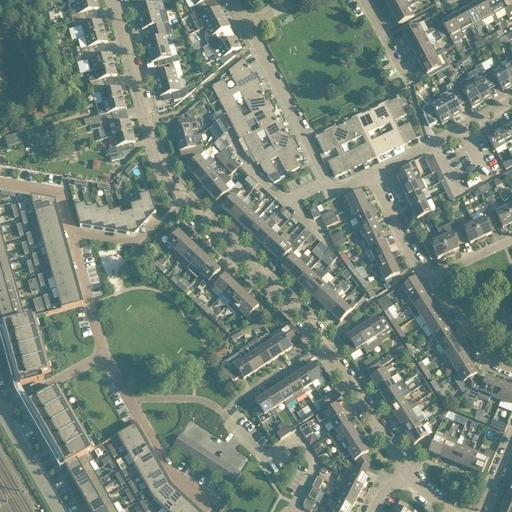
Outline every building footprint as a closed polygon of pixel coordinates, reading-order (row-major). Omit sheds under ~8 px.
[(69,6),(73,23),(86,19),(84,14),(94,11),(99,10),(96,0),(90,0),(76,4),(69,6)] [(150,3),(151,5),(136,9),(139,20),(159,14),(156,3),(160,2),(159,0),(147,0),(148,4),(150,3)] [(193,15),(198,12),(202,10),(199,5),(208,0),(191,0),(195,6),(190,9),(193,15)] [(408,6),(407,4),(404,0),(394,0),(387,4),(393,15),(408,6)] [(484,0),(474,6),(482,22),(491,17),(494,21),(497,19),(495,15),(493,16),(484,0)] [(498,0),(484,0),(493,16),(495,15),(504,10),(509,20),(511,18),(511,8),(510,6),(504,10),(498,0)] [(408,6),(393,15),(398,26),(414,17),(409,8),(414,5),(412,2),(407,4),(408,6)] [(474,6),(463,12),(472,27),(474,26),(482,22),(474,6)] [(193,15),(191,16),(199,31),(206,27),(225,18),(220,8),(218,9),(205,15),(202,10),(198,12),(193,15)] [(159,14),(139,20),(142,31),(148,29),(150,35),(170,29),(169,23),(166,12),(159,14)] [(463,12),(453,17),(461,33),(470,28),(473,33),(475,38),(479,36),(476,31),(474,26),(472,27),(463,12)] [(435,16),(430,18),(433,22),(436,29),(441,26),(437,19),(435,16)] [(464,38),(461,33),(453,17),(442,23),(447,32),(451,39),(453,44),(464,38)] [(205,29),(204,38),(205,40),(208,46),(218,40),(216,35),(229,28),(230,28),(225,18),(206,27),(207,28),(205,29)] [(75,29),(78,39),(85,38),(105,32),(102,21),(88,25),(86,19),(73,23),(75,29)] [(419,25),(403,34),(409,44),(425,36),(423,34),(419,25)] [(145,42),(148,53),(169,47),(166,37),(172,35),(170,29),(150,35),(151,41),(145,42)] [(409,44),(415,55),(430,46),(426,37),(430,35),(428,31),(423,34),(425,36),(409,44)] [(105,32),(85,38),(78,39),(81,50),(83,56),(95,53),(94,47),(108,43),(105,32)] [(502,32),(491,38),(493,41),(504,36),(502,32)] [(218,40),(208,46),(211,51),(213,55),(217,61),(219,60),(224,66),(235,57),(233,53),(242,49),(236,38),(234,39),(223,45),(220,40),(218,41),(218,40)] [(491,38),(481,44),(483,47),(493,41),(491,38)] [(479,42),(474,45),(477,50),(482,47),(479,42)] [(415,55),(420,65),(436,57),(435,55),(430,46),(415,55)] [(169,47),(148,53),(151,64),(157,63),(168,60),(169,65),(173,64),(179,63),(179,62),(177,56),(171,58),(169,47)] [(437,58),(442,56),(440,52),(435,55),(436,57),(420,65),(426,76),(435,71),(442,67),(437,58)] [(87,73),(94,71),(114,65),(111,54),(107,56),(97,58),(95,53),(83,56),(74,58),(76,64),(84,62),(87,73)] [(511,57),(510,59),(506,61),(509,66),(503,70),(511,85),(511,57)] [(467,58),(461,62),(464,67),(470,64),(467,58)] [(248,67),(244,59),(229,72),(237,88),(230,92),(224,81),(212,87),(219,101),(259,80),(256,74),(255,74),(256,75),(253,76),(249,69),(250,68),(249,67),(248,67)] [(173,64),(169,65),(171,71),(155,76),(158,86),(178,81),(173,64)] [(499,85),(503,92),(511,86),(511,85),(503,70),(500,64),(495,67),(485,72),(492,86),(498,83),(499,85)] [(114,65),(94,71),(95,74),(89,80),(92,89),(104,86),(103,80),(117,76),(114,65)] [(469,79),(473,86),(482,103),(492,97),(488,91),(487,89),(492,86),(485,72),(481,65),(475,68),(476,70),(478,74),(469,79)] [(445,71),(436,75),(439,81),(448,76),(445,71)] [(238,108),(233,97),(240,93),(246,104),(264,94),(263,94),(263,93),(262,93),(258,86),(261,85),(262,86),(262,85),(259,80),(219,101),(226,114),(238,108)] [(174,102),(184,99),(189,95),(187,89),(181,91),(178,81),(158,86),(161,97),(172,94),(174,102)] [(443,102),(442,103),(452,120),(462,114),(458,107),(457,105),(462,102),(459,97),(457,93),(455,89),(452,84),(445,88),(448,93),(445,94),(448,99),(443,102)] [(106,92),(104,86),(92,89),(93,95),(96,106),(103,104),(123,99),(120,88),(116,89),(106,92)] [(468,101),(472,108),(482,103),(473,86),(463,92),(460,86),(455,89),(457,93),(459,97),(462,102),(467,100),(468,101)] [(240,124),(273,106),(270,100),(270,101),(267,103),(263,96),(264,95),(264,94),(246,104),(251,114),(244,118),(238,108),(226,114),(233,127),(240,124)] [(386,103),(383,104),(403,146),(417,139),(410,124),(399,129),(395,122),(406,116),(399,100),(399,99),(398,98),(397,98),(396,100),(386,104),(386,103)] [(101,123),(113,119),(112,114),(126,110),(123,99),(103,104),(96,106),(101,123)] [(431,105),(421,110),(424,116),(423,116),(429,127),(437,123),(436,121),(439,119),(440,121),(442,125),(452,120),(442,103),(433,108),(431,105)] [(403,146),(383,104),(381,105),(382,106),(372,111),(371,111),(370,111),(379,129),(390,124),(394,131),(382,137),(390,152),(403,146)] [(276,112),(273,106),(240,124),(233,127),(240,141),(243,139),(252,134),(247,123),(254,119),(260,130),(278,120),(277,120),(276,120),(273,113),(275,111),(276,112)] [(359,116),(356,117),(376,159),(390,152),(382,137),(372,142),(368,134),(379,129),(370,111),(369,112),(359,117),(359,116)] [(41,114),(33,116),(34,122),(43,120),(41,114)] [(376,159),(356,117),(354,118),(355,119),(345,124),(344,124),(343,124),(352,142),(362,137),(366,145),(355,150),(363,165),(365,170),(369,168),(367,163),(376,159)] [(177,142),(193,138),(191,131),(197,129),(194,118),(178,123),(180,129),(174,131),(177,142)] [(240,141),(239,142),(246,155),(262,146),(257,136),(264,132),(270,142),(288,132),(287,132),(286,132),(282,125),(285,123),(286,124),(283,118),(278,120),(260,130),(252,134),(243,139),(240,141)] [(112,137),(112,138),(133,132),(130,121),(115,125),(113,119),(101,123),(106,139),(112,137)] [(212,126),(219,137),(220,139),(227,133),(225,131),(220,122),(219,121),(212,126)] [(332,129),(329,130),(349,172),(363,165),(355,150),(345,155),(341,147),(352,142),(343,124),(342,124),(342,125),(332,130),(332,129)] [(504,130),(499,132),(499,133),(498,133),(506,146),(509,151),(511,149),(511,133),(507,125),(505,126),(505,127),(503,128),(504,130)] [(349,172),(329,130),(327,131),(327,132),(318,137),(316,136),(315,137),(315,139),(317,139),(324,155),(335,150),(339,157),(328,163),(335,178),(349,172)] [(492,133),(487,136),(495,152),(506,146),(498,133),(499,133),(497,130),(496,131),(495,130),(492,132),(492,133)] [(136,143),(133,132),(112,138),(115,148),(109,150),(112,163),(125,159),(121,147),(136,143)] [(262,146),(246,155),(247,156),(255,163),(256,163),(257,166),(260,165),(259,164),(297,144),(294,139),(293,139),(294,140),(291,141),(287,134),(288,134),(288,133),(288,132),(270,142),(275,153),(268,157),(262,146)] [(204,152),(201,142),(203,142),(201,135),(193,138),(177,142),(180,153),(186,152),(188,158),(201,155),(200,153),(204,152)] [(220,138),(215,142),(219,148),(223,144),(220,138)] [(297,144),(259,164),(260,165),(264,172),(268,176),(267,178),(274,184),(281,181),(277,173),(271,162),(278,158),(285,171),(287,175),(289,174),(300,168),(296,162),(300,160),(300,161),(301,161),(302,160),(302,159),(302,158),(301,158),(300,158),(296,151),(299,150),(300,150),(297,144)] [(216,158),(224,167),(232,160),(226,150),(216,158)] [(433,156),(426,159),(424,160),(431,175),(436,173),(440,171),(433,156)] [(187,168),(194,177),(213,161),(211,158),(204,163),(199,157),(194,161),(187,168)] [(240,168),(232,160),(224,167),(232,174),(240,168)] [(511,160),(503,165),(506,171),(511,167),(511,160)] [(194,177),(201,185),(214,175),(209,169),(215,163),(213,161),(194,177)] [(402,176),(397,178),(400,184),(398,185),(399,188),(398,188),(399,190),(421,180),(420,177),(421,177),(416,165),(412,167),(410,164),(399,169),(399,170),(402,176)] [(440,171),(436,173),(439,178),(439,179),(441,183),(445,181),(443,177),(440,171)] [(509,173),(502,176),(505,181),(511,177),(509,173)] [(201,185),(209,194),(228,178),(225,175),(223,177),(221,174),(217,178),(214,175),(201,185)] [(244,184),(243,184),(244,185),(246,187),(248,189),(252,192),(254,190),(258,185),(250,177),(249,177),(250,178),(244,184)] [(500,177),(493,182),(495,186),(503,182),(500,177)] [(230,181),(228,178),(209,194),(217,203),(219,201),(224,205),(224,206),(232,196),(237,192),(232,187),(228,191),(224,186),(230,181)] [(404,194),(407,199),(421,193),(426,190),(421,180),(399,190),(401,193),(401,192),(402,195),(404,194)] [(483,187),(478,189),(481,195),(486,192),(483,187)] [(221,208),(230,216),(241,204),(235,199),(241,193),(238,190),(237,192),(224,206),(221,208)] [(358,193),(356,190),(344,195),(351,209),(365,203),(360,192),(358,193)] [(478,190),(472,193),(474,197),(476,198),(481,195),(478,190)] [(421,193),(407,199),(410,205),(408,206),(409,208),(408,208),(409,211),(426,203),(421,193)] [(147,223),(147,222),(145,216),(155,213),(155,214),(156,214),(150,194),(139,197),(147,223)] [(30,196),(36,216),(55,210),(54,206),(56,206),(55,201),(30,196)] [(141,203),(131,206),(138,232),(136,225),(147,223),(139,197),(141,203)] [(257,197),(252,202),(255,205),(260,199),(257,197)] [(255,206),(238,224),(247,231),(258,220),(252,214),(258,208),(262,203),(260,200),(255,205),(255,206)] [(247,209),(241,204),(230,216),(238,224),(255,206),(253,203),(247,209)] [(367,206),(365,203),(351,209),(351,210),(346,212),(351,222),(356,220),(370,213),(374,211),(371,205),(367,206)] [(431,214),(426,203),(409,211),(410,213),(411,213),(412,215),(414,214),(417,220),(431,214)] [(81,228),(81,227),(91,224),(92,229),(85,204),(75,207),(80,227),(81,228)] [(86,204),(85,204),(92,229),(102,226),(104,231),(97,206),(87,209),(86,204)] [(97,206),(104,231),(114,228),(115,233),(116,233),(109,208),(99,211),(98,206),(97,206)] [(121,210),(127,235),(138,232),(131,206),(130,206),(132,212),(122,215),(121,210)] [(109,208),(116,233),(126,230),(127,235),(121,210),(111,213),(109,208)] [(321,217),(317,208),(310,212),(314,220),(321,217),(324,223),(336,217),(333,211),(321,217)] [(499,208),(488,213),(494,225),(500,222),(503,229),(509,226),(510,228),(511,226),(511,220),(506,208),(500,211),(499,208)] [(55,210),(36,216),(38,226),(58,221),(55,210)] [(286,211),(282,216),(288,221),(289,219),(292,216),(286,211)] [(361,230),(360,230),(375,223),(373,219),(377,218),(374,211),(370,213),(356,220),(359,226),(354,228),(353,229),(355,233),(361,230)] [(473,223),(482,242),(485,241),(484,240),(487,239),(486,237),(492,234),(489,227),(494,225),(488,213),(483,216),(482,213),(471,218),(473,223)] [(292,216),(289,219),(296,225),(298,222),(292,216)] [(336,217),(324,223),(326,228),(335,224),(338,223),(336,217)] [(258,220),(247,231),(255,239),(272,221),(269,219),(263,225),(258,220)] [(58,221),(38,226),(41,237),(61,231),(58,221)] [(275,224),(272,221),(255,239),(263,247),(274,235),(270,231),(276,225),(275,224)] [(377,227),(375,223),(360,230),(361,230),(355,233),(360,243),(365,240),(380,233),(380,234),(383,232),(380,226),(377,227)] [(482,242),(473,223),(467,226),(466,224),(456,228),(461,240),(467,238),(470,244),(476,241),(477,243),(479,242),(480,243),(482,242)] [(441,239),(450,257),(452,256),(452,255),(454,254),(453,252),(459,250),(456,243),(461,240),(456,228),(446,233),(447,236),(441,239)] [(176,252),(187,240),(178,232),(177,233),(173,229),(166,237),(170,241),(167,243),(176,252)] [(306,229),(301,235),(307,240),(312,235),(306,229)] [(61,231),(41,237),(44,247),(64,242),(61,231)] [(333,243),(345,237),(343,232),(340,233),(331,238),(333,243)] [(263,247),(272,255),(289,237),(284,233),(279,239),(274,235),(263,247)] [(365,240),(370,251),(385,244),(380,234),(380,233),(365,240)] [(291,239),(289,237),(272,255),(280,263),(282,262),(289,253),(292,256),(300,247),(291,239)] [(345,237),(333,243),(336,249),(345,245),(348,243),(345,237)] [(433,239),(432,240),(423,244),(428,256),(434,253),(438,260),(444,257),(444,259),(447,258),(450,257),(441,239),(435,242),(433,239)] [(187,240),(176,252),(184,259),(195,247),(187,240)] [(67,252),(64,242),(44,247),(47,257),(67,252)] [(195,247),(184,259),(189,264),(185,268),(189,271),(192,267),(203,255),(200,252),(204,248),(199,244),(199,243),(195,247)] [(324,255),(328,251),(320,243),(316,248),(324,255)] [(390,254),(385,244),(370,251),(365,253),(370,263),(375,261),(390,254)] [(337,259),(328,251),(324,255),(330,260),(331,259),(334,262),(337,259)] [(47,257),(50,268),(70,262),(67,252),(47,257)] [(298,261),(292,256),(289,253),(282,262),(284,265),(281,268),(290,276),(306,258),(303,255),(301,257),(298,261)] [(0,266),(10,264),(8,254),(0,256),(0,266)] [(373,275),(380,271),(395,264),(390,254),(375,261),(378,267),(371,271),(373,275)] [(203,255),(192,267),(189,271),(197,279),(201,275),(211,263),(203,255)] [(324,255),(320,260),(329,268),(331,265),(334,262),(331,259),(330,260),(324,255)] [(290,276),(298,284),(309,272),(304,267),(310,261),(306,258),(290,276)] [(351,260),(348,261),(352,266),(355,270),(358,269),(351,260)] [(50,268),(53,278),(73,273),(70,262),(50,268)] [(211,263),(201,275),(205,280),(200,285),(203,288),(207,285),(212,290),(214,288),(214,287),(221,280),(223,277),(219,273),(220,271),(211,263)] [(0,276),(13,273),(10,264),(0,266),(0,276)] [(380,271),(389,289),(399,282),(396,277),(400,275),(395,264),(380,271)] [(358,269),(355,270),(359,275),(362,280),(368,278),(362,267),(358,269)] [(329,268),(323,274),(326,276),(328,274),(331,270),(329,268)] [(298,284),(306,291),(323,274),(318,269),(312,274),(309,272),(298,284)] [(341,275),(347,281),(351,277),(345,270),(341,275)] [(0,286),(15,282),(13,273),(0,276),(0,286)] [(53,278),(56,289),(75,283),(73,273),(53,278)] [(326,276),(323,274),(306,291),(315,299),(330,283),(324,278),(326,276)] [(233,283),(225,275),(223,277),(221,280),(214,287),(214,288),(222,295),(233,283)] [(397,290),(404,300),(421,288),(415,278),(397,290)] [(342,281),(337,287),(340,289),(345,283),(342,281)] [(0,296),(18,291),(15,282),(0,286),(0,296)] [(183,286),(178,282),(175,285),(180,290),(183,292),(186,289),(183,286)] [(75,283),(56,289),(59,299),(78,294),(75,283)] [(233,283),(222,295),(231,303),(245,287),(240,283),(237,286),(233,283)] [(330,283),(315,299),(323,307),(340,289),(337,287),(335,288),(330,283)] [(345,283),(340,289),(342,292),(348,286),(345,283)] [(372,293),(366,285),(363,287),(368,294),(368,295),(372,293)] [(231,303),(226,308),(235,315),(239,311),(250,299),(247,296),(251,292),(245,287),(231,303)] [(404,300),(401,302),(403,306),(410,302),(414,307),(427,298),(421,288),(404,300)] [(340,289),(323,307),(331,315),(343,303),(337,298),(342,292),(340,289)] [(0,306),(20,301),(18,291),(0,296),(0,306)] [(84,304),(83,303),(81,304),(78,294),(59,299),(62,310),(84,304)] [(192,301),(205,313),(208,310),(195,298),(192,301)] [(414,307),(409,310),(415,320),(420,316),(434,307),(427,298),(414,307)] [(256,310),(259,307),(250,299),(239,311),(245,316),(252,323),(258,320),(262,315),(256,310)] [(23,310),(20,301),(0,306),(0,315),(0,316),(23,310)] [(343,303),(331,315),(340,323),(357,305),(354,302),(348,308),(343,303)] [(422,329),(440,317),(434,307),(420,316),(415,320),(421,329),(422,329)] [(25,319),(23,310),(0,316),(3,325),(25,319)] [(16,373),(20,388),(43,382),(42,377),(41,378),(41,375),(51,373),(50,371),(47,372),(32,319),(36,318),(35,316),(25,319),(3,325),(0,325),(0,332),(5,331),(7,339),(1,340),(3,347),(8,345),(10,353),(5,354),(7,361),(12,359),(14,367),(9,368),(11,375),(16,373)] [(440,317),(422,329),(428,338),(432,335),(446,327),(440,317)] [(367,324),(375,338),(385,332),(387,335),(392,331),(383,318),(378,321),(376,318),(367,324)] [(366,344),(371,352),(380,345),(375,338),(367,324),(365,321),(359,325),(361,328),(357,331),(366,344)] [(291,325),(288,327),(292,334),(297,330),(291,325)] [(283,335),(277,339),(273,341),(282,355),(292,349),(290,345),(296,340),(292,334),(288,327),(281,332),(283,335)] [(452,336),(446,327),(432,335),(439,345),(452,336)] [(347,337),(349,340),(343,345),(350,357),(358,352),(356,350),(362,347),(366,354),(371,352),(366,344),(357,331),(347,337)] [(269,334),(259,340),(273,361),(282,355),(273,341),(269,334)] [(439,345),(445,355),(458,346),(452,336),(439,345)] [(254,344),(259,351),(254,354),(263,367),(273,361),(259,340),(254,344)] [(387,356),(388,358),(391,362),(406,352),(402,346),(387,356)] [(465,355),(458,346),(445,355),(440,358),(446,367),(451,364),(465,355)] [(224,354),(221,349),(214,353),(217,358),(224,354)] [(243,351),(240,353),(253,374),(263,367),(254,354),(248,358),(243,351)] [(240,353),(237,355),(238,357),(230,363),(233,368),(228,371),(235,381),(241,377),(244,380),(253,374),(240,353)] [(451,364),(457,374),(471,365),(465,355),(451,364)] [(377,361),(374,362),(366,368),(371,375),(379,370),(381,368),(377,361)] [(304,371),(313,384),(315,388),(325,382),(314,364),(313,365),(312,363),(306,366),(308,368),(304,371)] [(377,389),(390,380),(386,373),(393,369),(391,365),(370,379),(377,389)] [(477,375),(471,365),(457,374),(468,390),(469,391),(476,381),(474,377),(477,375)] [(303,391),(313,384),(304,371),(294,377),(303,391)] [(397,375),(390,380),(377,389),(374,390),(377,395),(380,393),(383,398),(404,385),(402,382),(397,375)] [(285,383),(293,397),(296,401),(306,395),(303,391),(294,377),(285,383)] [(466,396),(466,397),(477,402),(479,398),(488,402),(491,397),(497,382),(486,377),(483,383),(476,381),(469,391),(466,396)] [(491,397),(501,401),(507,386),(497,382),(491,397)] [(275,389),(284,403),(286,407),(296,401),(293,397),(285,383),(275,389)] [(396,389),(383,398),(389,408),(403,399),(410,394),(404,385),(396,389)] [(501,401),(503,402),(511,405),(511,387),(507,386),(501,401)] [(58,387),(28,404),(33,412),(28,414),(31,420),(36,417),(40,424),(35,427),(39,432),(43,430),(47,437),(43,439),(46,445),(50,442),(54,449),(50,452),(53,457),(58,455),(62,462),(57,464),(60,470),(65,467),(90,453),(94,451),(93,449),(90,451),(55,391),(59,389),(58,387)] [(275,389),(265,396),(274,409),(284,403),(275,389)] [(325,403),(327,407),(329,406),(338,400),(331,390),(330,391),(324,395),(321,397),(323,400),(325,403)] [(279,416),(274,409),(265,396),(255,402),(258,405),(252,409),(258,418),(264,415),(264,416),(270,412),(274,419),(279,416)] [(389,408),(395,417),(416,404),(414,401),(407,405),(403,399),(389,408)] [(439,402),(435,405),(439,412),(443,409),(439,402)] [(395,417),(401,427),(415,418),(422,413),(418,407),(416,404),(395,417)] [(343,414),(337,405),(316,418),(319,423),(326,418),(330,423),(343,414)] [(415,418),(401,427),(408,437),(421,428),(428,423),(422,413),(415,418)] [(327,434),(329,438),(349,424),(343,414),(330,423),(334,430),(327,434)] [(291,434),(288,431),(289,431),(284,423),(278,427),(281,432),(277,435),(281,441),(291,434)] [(311,427),(308,423),(299,429),(302,433),(303,433),(310,428),(311,428),(311,427)] [(500,423),(497,429),(505,433),(508,426),(500,423)] [(356,434),(349,424),(329,438),(331,441),(338,436),(342,442),(356,434)] [(123,446),(140,436),(135,426),(117,436),(123,446)] [(421,428),(408,437),(414,446),(416,445),(422,448),(429,451),(434,440),(428,438),(421,428)] [(451,437),(452,435),(454,432),(450,430),(449,434),(439,457),(450,461),(459,440),(451,437)] [(496,432),(493,439),(501,442),(504,436),(496,432)] [(429,453),(439,457),(449,434),(446,433),(442,441),(435,437),(434,440),(429,451),(429,453)] [(339,454),(341,457),(362,443),(356,434),(342,442),(346,449),(339,454)] [(146,445),(140,436),(123,446),(128,455),(146,445)] [(173,448),(178,452),(185,441),(180,438),(173,448)] [(450,461),(461,466),(470,443),(467,441),(466,443),(459,440),(450,461)] [(178,452),(184,455),(191,444),(185,441),(178,452)] [(368,453),(362,443),(341,457),(343,460),(350,455),(355,462),(356,461),(358,464),(368,470),(371,464),(365,455),(368,453)] [(472,453),(476,445),(473,444),(470,443),(461,466),(471,470),(477,455),(472,453)] [(184,455),(189,458),(196,448),(191,444),(184,455)] [(146,445),(128,455),(133,465),(151,455),(146,445)] [(318,445),(312,448),(316,456),(322,452),(318,445)] [(196,461),(202,452),(196,448),(189,458),(195,462),(196,461)] [(477,455),(471,470),(482,475),(483,471),(488,473),(496,454),(486,449),(483,457),(477,455)] [(202,452),(196,461),(202,465),(209,454),(203,450),(202,452)] [(90,453),(65,467),(69,475),(90,464),(94,461),(90,453)] [(202,465),(208,468),(214,457),(209,454),(202,465)] [(156,464),(151,455),(133,465),(139,474),(156,464)] [(325,456),(319,460),(323,466),(329,463),(325,456)] [(220,461),(214,457),(208,468),(213,471),(220,461)] [(213,471),(218,475),(225,464),(220,461),(213,471)] [(127,469),(124,463),(118,466),(122,472),(125,470),(127,469)] [(74,484),(95,472),(90,464),(69,475),(74,484)] [(156,464),(139,474),(143,482),(161,472),(156,464)] [(230,467),(225,464),(218,475),(223,478),(230,467)] [(342,474),(341,477),(363,488),(368,478),(364,476),(368,470),(358,464),(354,471),(354,470),(350,478),(342,474)] [(229,482),(236,471),(230,467),(223,478),(229,482)] [(241,474),(236,471),(229,482),(234,485),(241,474)] [(79,492),(99,480),(95,472),(74,484),(79,492)] [(165,480),(161,472),(143,482),(148,490),(165,480)] [(339,476),(337,481),(346,486),(343,491),(357,498),(363,488),(341,477),(339,476)] [(324,481),(318,478),(312,488),(319,491),(324,481)] [(104,489),(99,480),(79,492),(84,500),(104,489)] [(148,490),(152,498),(154,500),(170,487),(165,480),(148,490)] [(177,494),(170,487),(154,500),(163,509),(177,494)] [(312,488),(307,498),(316,503),(321,493),(319,491),(312,488)] [(104,489),(84,500),(89,509),(109,497),(104,489)] [(330,497),(352,509),(357,498),(343,491),(340,496),(333,492),(332,494),(330,497)] [(166,511),(171,511),(183,500),(177,494),(163,509),(166,511)] [(90,511),(102,511),(114,505),(109,497),(89,509),(90,511)] [(336,504),(332,511),(334,511),(350,511),(352,509),(330,497),(328,500),(336,504)] [(304,503),(303,506),(304,508),(305,510),(308,511),(311,511),(316,503),(307,498),(304,503)] [(183,511),(190,506),(183,500),(171,511),(183,511)] [(511,511),(511,506),(504,503),(499,511),(511,511)]
